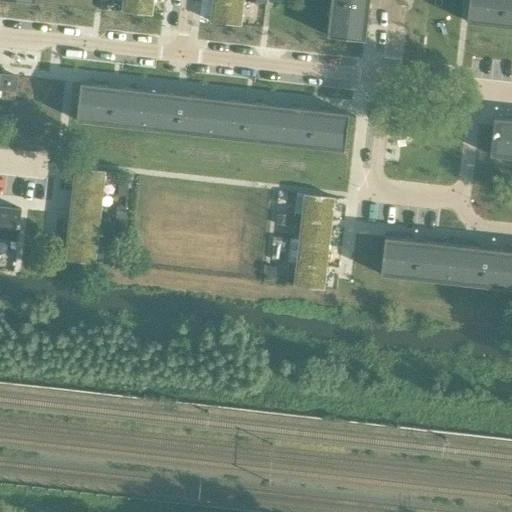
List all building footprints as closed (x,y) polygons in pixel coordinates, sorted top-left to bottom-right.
[(152,0),(123,0),(122,12),(151,15),(152,0)] [(242,2),(221,0),(212,0),(210,22),(239,26),(242,2)] [(330,0),(327,36),(363,40),(367,0),(330,0)] [(511,0),(468,0),(466,22),(467,22),(511,27),(511,0)] [(17,76),(1,74),(0,82),(0,88),(15,90),(17,76)] [(76,120),(344,151),(348,113),(80,83),(76,120)] [(489,154),(489,155),(511,157),(511,119),(494,118),(489,154)] [(75,167),(72,190),(101,194),(104,170),(75,167)] [(119,195),(128,196),(129,185),(121,184),(119,195)] [(72,190),(70,214),(99,217),(101,194),(72,190)] [(278,204),(289,205),(291,193),(279,192),(278,204)] [(303,194),(301,217),(330,220),(333,197),(303,194)] [(16,252),(21,209),(0,206),(0,237),(10,239),(9,251),(16,252)] [(115,206),(113,218),(125,219),(127,207),(115,206)] [(70,214),(67,237),(97,240),(99,217),(70,214)] [(275,226),(289,227),(290,217),(277,215),(275,226)] [(301,217),(298,240),(327,243),(330,220),(301,217)] [(112,228),(124,229),(125,219),(113,218),(112,228)] [(97,240),(67,237),(65,260),(94,263),(97,240)] [(273,247),(285,248),(287,238),(274,237),(273,247)] [(380,274),(380,275),(511,289),(511,251),(384,237),(380,274)] [(298,240),(295,263),(325,266),(327,243),(298,240)] [(295,263),(293,286),(322,289),(325,266),(295,263)] [(264,283),(276,284),(277,277),(265,275),(264,283)]
